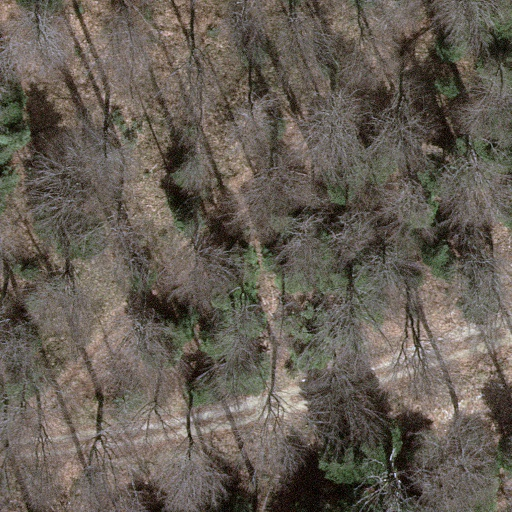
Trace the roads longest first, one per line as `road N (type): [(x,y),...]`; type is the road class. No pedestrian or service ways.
road 1 (track): [(31,449),(390,0)]
road 2 (track): [(511,335),(0,451)]
